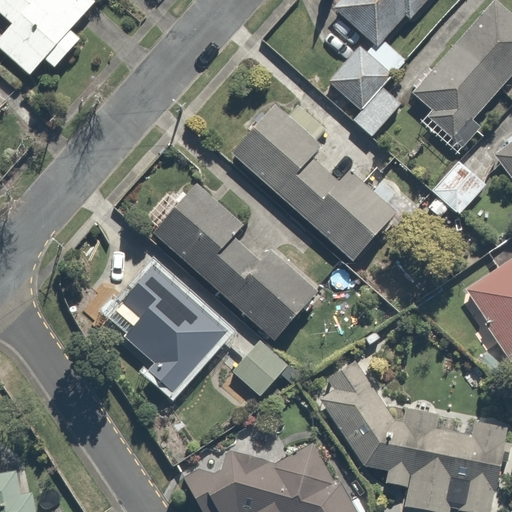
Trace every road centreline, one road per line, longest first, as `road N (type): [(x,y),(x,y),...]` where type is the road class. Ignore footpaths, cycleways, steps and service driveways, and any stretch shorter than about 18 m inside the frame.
road 1 (residential): [(0,261),(233,0)]
road 2 (residential): [(0,296),(148,511)]
